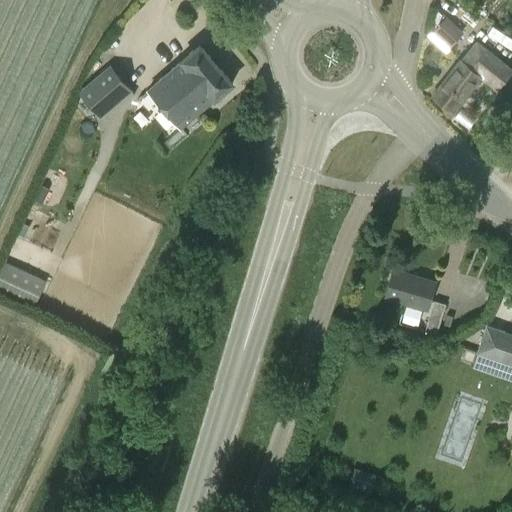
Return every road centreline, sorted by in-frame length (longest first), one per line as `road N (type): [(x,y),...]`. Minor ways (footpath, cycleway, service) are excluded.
road 1 (residential): [(251,511),(362,204),(422,135)]
road 2 (secondary): [(191,511),(276,226)]
road 3 (secondary): [(276,226),(300,199),(330,99)]
road 4 (secondary): [(302,90),(276,226)]
road 5 (residential): [(511,217),(422,135)]
